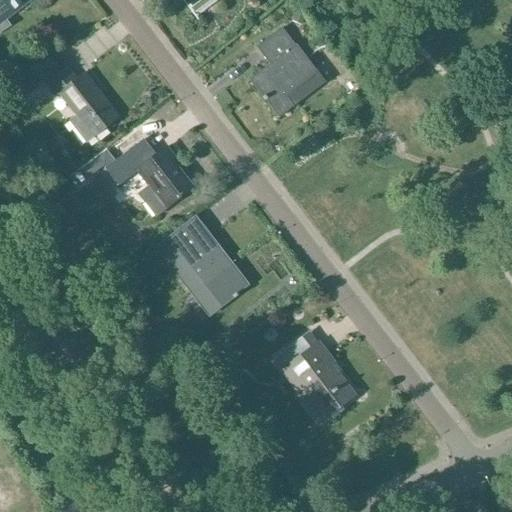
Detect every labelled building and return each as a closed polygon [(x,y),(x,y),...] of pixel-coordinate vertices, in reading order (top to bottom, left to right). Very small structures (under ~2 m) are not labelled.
[(0,0),(0,33),(10,26),(6,20),(30,0),(0,0)] [(186,7),(193,15),(214,0),(187,0),(190,3),(186,7)] [(286,97),(318,73),(283,28),(257,49),(270,65),(250,80),(279,118),(294,106),(286,97)] [(53,56),(35,70),(43,81),(62,67),(53,56)] [(93,137),(118,118),(84,74),(76,80),(67,68),(46,84),(56,97),(60,94),(77,117),(71,121),(86,140),(92,136),(93,137)] [(17,88),(6,98),(13,107),(25,98),(17,88)] [(140,195),(156,217),(192,188),(172,162),(175,159),(166,148),(153,157),(147,148),(122,167),(131,179),(139,173),(150,187),(140,195)] [(93,163),(71,181),(84,196),(91,190),(85,182),(99,170),(93,163)] [(157,246),(172,265),(194,294),(205,285),(222,307),(248,287),(209,236),(189,252),(174,233),(157,246)] [(138,261),(127,269),(136,280),(137,282),(148,273),(138,261)] [(285,369),(283,370),(305,399),(310,395),(327,417),(355,396),(332,365),(334,364),(319,343),(301,356),(293,345),(276,358),(285,369)]
